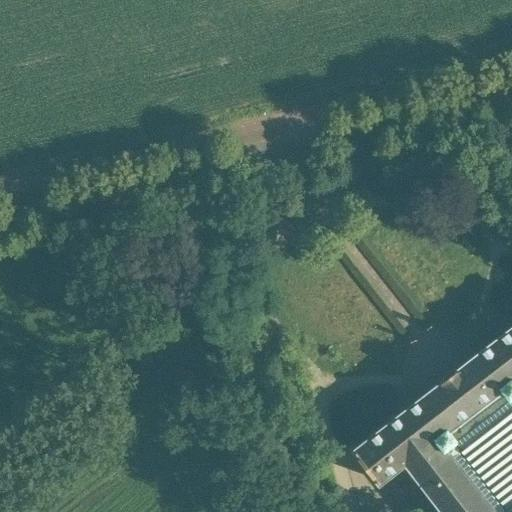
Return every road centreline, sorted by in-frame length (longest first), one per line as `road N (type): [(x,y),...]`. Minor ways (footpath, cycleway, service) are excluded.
road 1 (unclassified): [(0,229),(511,88)]
road 2 (unknown): [(348,494),(223,392),(187,347),(183,299),(204,257),(251,228),(297,224)]
